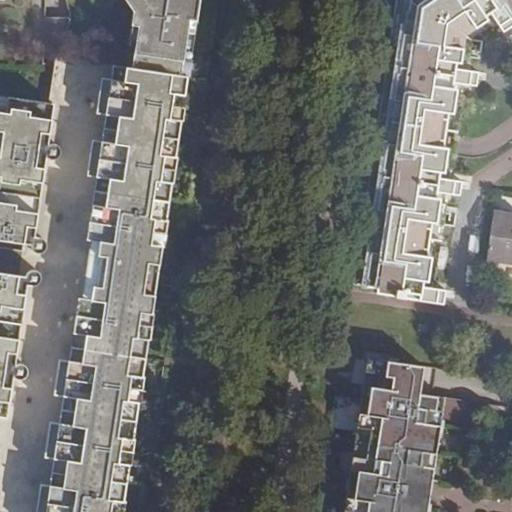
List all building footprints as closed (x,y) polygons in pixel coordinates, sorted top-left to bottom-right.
[(123,0),(131,11),(128,28),(137,29),(133,53),(131,53),(129,68),(178,76),(181,61),(188,62),(197,0),(123,0)] [(395,0),(383,81),(357,254),(352,284),(376,288),(375,296),(440,305),(442,290),(419,287),(421,279),(425,280),(429,254),(419,252),(423,224),(433,225),(438,194),(456,197),(458,181),(440,179),(444,146),(435,145),(439,114),(449,115),(453,84),(472,87),(474,70),(456,68),(460,38),(490,19),(494,24),(506,15),(495,0),(395,0)] [(182,97),(185,77),(178,76),(129,68),(112,66),(110,80),(100,78),(95,114),(105,115),(100,141),(91,140),(86,176),(95,177),(86,240),(97,242),(95,258),(105,259),(101,285),(92,284),(90,301),(77,300),(68,362),(58,361),(53,395),(62,396),(58,425),(49,424),(44,457),(53,458),(48,489),(39,488),(35,511),(107,511),(110,499),(121,501),(127,465),(116,463),(120,439),(130,441),(136,405),(126,403),(130,374),(140,377),(146,339),(136,337),(140,311),(150,313),(153,293),(143,292),(147,264),(157,266),(160,246),(150,244),(153,221),(164,222),(170,181),(160,179),(163,157),(174,159),(180,119),(169,117),(173,96),(182,97)] [(53,103),(48,103),(0,95),(0,241),(21,244),(28,246),(29,248),(30,251),(32,253),(35,253),(38,252),(39,251),(40,249),(42,247),(41,244),(40,241),(36,240),(34,236),(43,171),(45,159),(50,160),(53,159),(56,157),(58,152),(58,149),(56,146),(54,143),(48,141),(53,103)] [(511,213),(491,211),(483,263),(511,267),(511,213)] [(0,417),(6,418),(12,378),(16,379),(18,379),(22,377),(23,374),(23,372),(23,370),(22,368),(20,366),(17,365),(13,366),(24,294),(26,286),(29,287),(31,287),(34,285),(35,283),(37,280),(36,277),(34,276),(34,274),(31,273),(29,273),(27,273),(26,274),(24,276),(23,279),(16,278),(0,275),(0,417)] [(423,511),(441,397),(431,395),(434,372),(365,362),(342,511),(423,511)]
